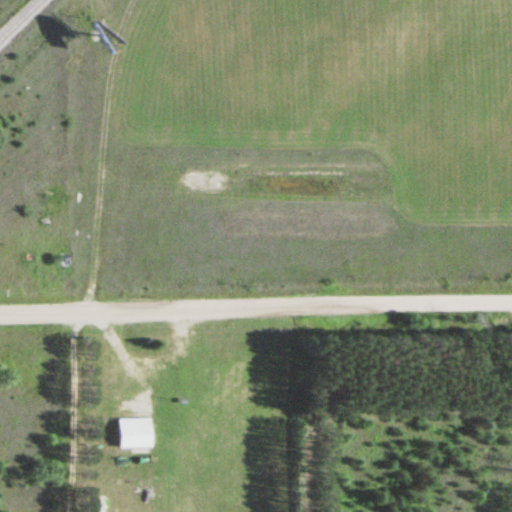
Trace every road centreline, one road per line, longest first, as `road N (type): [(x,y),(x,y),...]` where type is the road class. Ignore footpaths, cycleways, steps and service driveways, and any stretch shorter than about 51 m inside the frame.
road 1 (residential): [(511,296),(69,309)]
road 2 (track): [(67,511),(69,309)]
